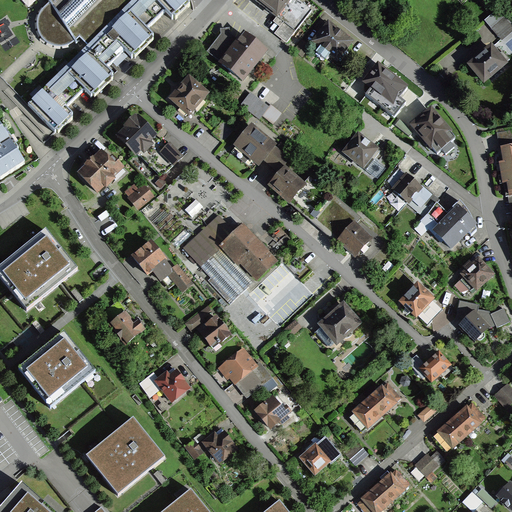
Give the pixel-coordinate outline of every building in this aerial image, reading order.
[(100,0),(69,31),(75,40),(79,35),(88,45),(30,102),(57,130),(71,116),(64,109),(84,91),(93,99),(114,76),(107,68),(116,59),(124,51),(133,60),(155,39),(147,30),(164,13),(173,21),(192,3),(188,0),(100,0)] [(51,0),(41,9),(37,28),(44,42),(59,46),(75,40),(69,31),(100,0),(51,0)] [(254,0),(276,17),(273,21),(280,26),(275,33),(286,42),(311,10),(298,0),(254,0)] [(511,31),(511,21),(499,8),(485,21),(502,40),(511,31)] [(353,41),(329,23),(313,44),(338,62),(353,41)] [(221,35),(207,52),(221,63),(220,64),(244,83),(269,51),(245,32),(239,40),(230,33),(230,28),(220,28),(221,35)] [(511,56),(511,31),(502,40),(495,46),(508,60),(511,56)] [(309,46),(301,40),(293,51),(301,56),(309,46)] [(495,46),(491,41),(480,51),(466,63),(484,83),(509,61),(508,60),(495,46)] [(412,89),(378,61),(360,83),(368,90),(363,96),(395,121),(409,104),(403,100),(412,89)] [(189,75),(168,100),(190,118),(211,93),(189,75)] [(267,108),(250,93),(240,105),(258,120),(261,116),(271,125),(280,114),(270,105),(267,108)] [(451,132),(432,109),(410,127),(430,151),(433,148),(438,154),(455,140),(450,133),(451,132)] [(137,116),(116,137),(136,157),(141,152),(144,155),(153,146),(151,143),(158,136),(137,116)] [(231,130),(222,122),(212,134),(221,142),(231,130)] [(0,124),(0,180),(0,181),(26,164),(0,124)] [(252,124),(235,144),(261,166),(265,161),(277,171),(288,157),(276,147),(278,145),(252,124)] [(501,146),(511,144),(511,129),(497,132),(499,146),(501,146)] [(366,139),(358,134),(342,154),(364,171),(380,150),(366,139)] [(180,153),(170,143),(160,154),(174,168),(183,159),(179,155),(180,153)] [(511,144),(501,146),(503,160),(500,161),(503,182),(507,181),(509,196),(511,195),(511,144)] [(109,160),(101,150),(76,174),(97,196),(105,189),(106,190),(116,181),(114,179),(125,169),(113,156),(109,160)] [(387,167),(376,159),(367,170),(378,179),(387,167)] [(285,165),(268,185),(289,204),(290,203),(307,184),(304,182),(285,165)] [(388,182),(392,191),(406,174),(399,168),(388,182)] [(436,199),(406,174),(392,191),(422,216),(436,199)] [(338,242),(357,222),(360,218),(318,182),(316,183),(309,177),(304,182),(307,184),(290,203),(337,244),(338,242)] [(167,185),(160,178),(155,184),(161,190),(167,185)] [(134,186),(124,194),(137,210),(153,198),(143,186),(138,190),(134,186)] [(453,248),(478,223),(473,218),(467,208),(460,199),(452,206),(454,207),(449,212),(438,201),(421,221),(441,241),(443,240),(444,239),(453,248)] [(183,248),(201,267),(236,235),(218,216),(183,248)] [(375,239),(357,222),(338,242),(356,259),(375,239)] [(311,296),(246,226),(236,235),(201,267),(198,271),(263,341),(311,296)] [(77,271),(46,233),(0,270),(0,278),(27,312),(77,271)] [(151,242),(131,258),(148,278),(153,274),(161,285),(163,283),(169,291),(176,285),(183,294),(194,286),(177,265),(172,270),(166,262),(167,261),(151,242)] [(496,274),(480,257),(472,264),(470,262),(463,268),(465,270),(460,275),(463,278),(455,285),(465,296),(474,288),(477,291),(496,274)] [(435,296),(419,281),(400,301),(409,309),(417,316),(418,314),(428,323),(441,309),(432,300),(435,296)] [(75,290),(72,293),(79,301),(82,299),(75,290)] [(491,314),(490,311),(480,309),(480,305),(462,301),(458,317),(467,319),(459,326),(474,343),(490,328),(489,327),(495,324),(497,327),(510,321),(504,308),(491,314)] [(363,325),(343,303),(318,326),(337,347),(363,325)] [(214,317),(207,307),(185,324),(192,333),(214,317)] [(109,324),(126,347),(146,332),(138,321),(133,325),(125,313),(109,324)] [(218,316),(198,330),(210,347),(212,346),(214,349),(219,345),(220,346),(234,337),(218,316)] [(36,321),(33,324),(39,332),(42,329),(36,321)] [(301,329),(295,321),(276,337),(282,345),(301,329)] [(94,373),(63,335),(19,370),(50,408),(94,373)] [(235,387),(237,386),(259,368),(257,365),(244,349),(218,370),(227,381),(230,380),(235,387)] [(452,367),(439,351),(423,364),(416,355),(407,362),(422,380),(426,377),(431,384),(442,375),(443,376),(452,370),(451,368),(452,367)] [(257,365),(259,368),(237,386),(247,399),(273,378),(260,363),(257,365)] [(173,404),(191,390),(177,372),(169,377),(167,374),(159,380),(154,374),(140,385),(150,398),(161,390),(173,404)] [(411,381),(407,376),(402,377),(400,382),(404,386),(409,386),(411,381)] [(367,399),(384,418),(399,405),(397,403),(402,400),(388,383),(383,387),(382,386),(367,399)] [(0,403),(9,397),(0,385),(0,403)] [(511,405),(511,389),(508,385),(495,397),(510,414),(511,411),(511,408),(510,407),(511,405)] [(281,406),(273,396),(255,412),(271,431),(280,423),(282,426),(290,419),(288,417),(293,413),(285,403),(281,406)] [(384,418),(367,399),(351,413),(353,414),(349,417),(363,433),(366,430),(368,432),(384,418)] [(437,411),(432,404),(417,415),(423,422),(437,411)] [(453,419),(469,437),(483,425),(482,423),(485,420),(472,404),(453,419)] [(469,437),(453,419),(432,437),(445,452),(450,447),(453,451),(469,437)] [(164,460),(133,422),(87,459),(118,497),(164,460)] [(202,443),(220,466),(239,452),(225,433),(219,438),(215,433),(202,443)] [(195,460),(204,453),(197,444),(203,439),(200,435),(193,440),(194,441),(186,448),(195,460)] [(336,457),(321,441),(299,460),(315,479),(332,464),(330,462),(336,457)] [(368,455),(358,444),(345,455),(356,467),(368,455)] [(445,460),(436,451),(430,457),(427,453),(415,465),(426,477),(445,460)] [(511,457),(508,454),(502,461),(511,470),(511,457)] [(377,487),(392,504),(407,491),(406,490),(410,486),(396,470),(377,487)] [(158,473),(154,476),(162,485),(165,482),(158,473)] [(58,511),(23,482),(0,508),(0,511),(58,511)] [(511,511),(511,483),(496,497),(511,511)] [(382,511),(392,504),(377,487),(357,504),(363,511),(382,511)] [(476,495),(482,501),(489,494),(483,488),(476,495)] [(482,501),(476,495),(473,492),(462,503),(471,511),(475,511),(484,503),(482,501)] [(206,511),(191,493),(167,511),(206,511)]
